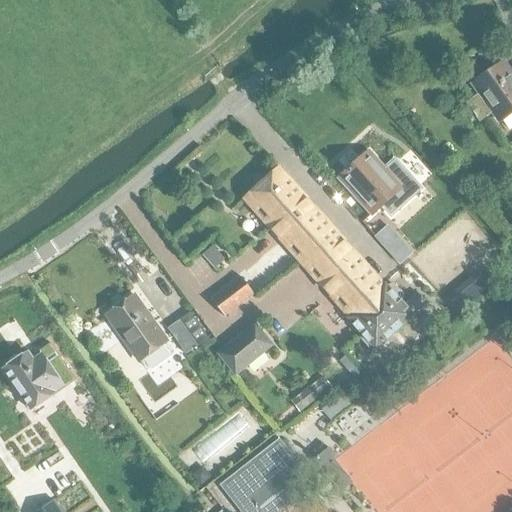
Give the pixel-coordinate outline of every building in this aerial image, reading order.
[(480,94),(467,103),(480,122),(493,113),(500,123),(511,114),(511,74),(503,62),(473,84),(480,94)] [(348,172),(340,179),(371,214),(379,207),(387,216),(418,189),(394,162),(385,170),(369,153),(352,168),(351,168),(347,171),(348,172)] [(304,264),(337,235),(278,169),(246,199),(304,264)] [(416,252),(391,224),(378,236),(403,263),(416,252)] [(338,302),(371,273),(337,235),(304,264),(338,302)] [(216,267),(230,257),(222,246),(208,257),(216,267)] [(361,334),(400,300),(385,283),(382,286),(371,273),(338,302),(350,315),(347,318),(361,334)] [(243,303),(258,292),(245,275),(213,299),(226,316),(240,305),(243,310),(247,307),(243,303)] [(477,281),(449,303),(459,315),(486,293),(477,281)] [(361,334),(376,351),(415,316),(414,315),(427,304),(418,293),(404,305),(400,300),(361,334)] [(135,296),(107,316),(139,361),(140,361),(145,368),(150,369),(170,354),(171,350),(166,342),(167,342),(135,296)] [(227,360),(264,329),(247,307),(243,310),(209,337),(227,360)] [(186,355),(198,346),(180,320),(168,329),(186,355)] [(64,388),(85,374),(61,339),(40,353),(42,355),(34,361),(28,353),(23,356),(21,356),(19,356),(17,356),(15,356),(14,357),(12,358),(11,360),(10,361),(9,363),(9,364),(8,366),(3,370),(31,410),(64,388)] [(345,356),(339,362),(355,380),(361,375),(345,356)] [(322,378),(289,403),(298,415),(331,390),(322,378)] [(345,391),(320,411),(330,424),(332,423),(356,403),(345,391)] [(234,511),(280,511),(307,491),(301,482),(308,477),(278,439),(277,439),(278,440),(216,489),(234,511)] [(351,483),(329,455),(328,454),(331,451),(328,448),(315,458),(340,491),(351,483)]
